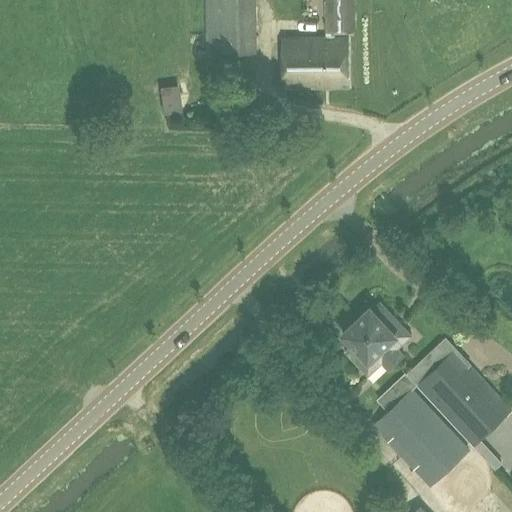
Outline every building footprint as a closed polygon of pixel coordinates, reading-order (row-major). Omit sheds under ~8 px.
[(208,0),(209,51),(253,51),(252,0),(208,0)] [(335,31),(350,31),(356,31),(355,0),(327,0),(328,31),(335,31)] [(350,36),(335,36),(335,31),(328,31),(328,38),(284,38),(285,87),(351,86),(350,36)] [(357,320),(397,363),(404,355),(398,348),(412,335),(380,302),(373,309),(371,307),(357,320)] [(389,370),(397,363),(357,320),(343,333),(356,347),(348,354),(369,376),(382,363),(389,370)] [(475,445),(511,410),(446,340),(409,375),(417,384),(475,445)] [(431,487),(469,451),(411,389),(373,425),(431,487)]
